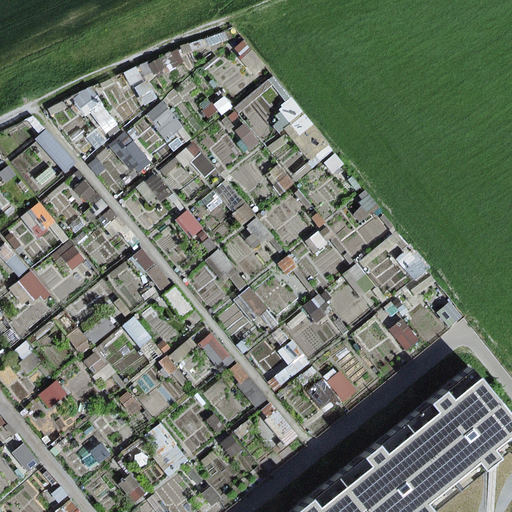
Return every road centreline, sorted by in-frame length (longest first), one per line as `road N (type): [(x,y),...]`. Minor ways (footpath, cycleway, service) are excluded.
road 1 (track): [(36,106),(317,453)]
road 2 (track): [(239,18),(0,124)]
road 3 (track): [(0,399),(92,511)]
